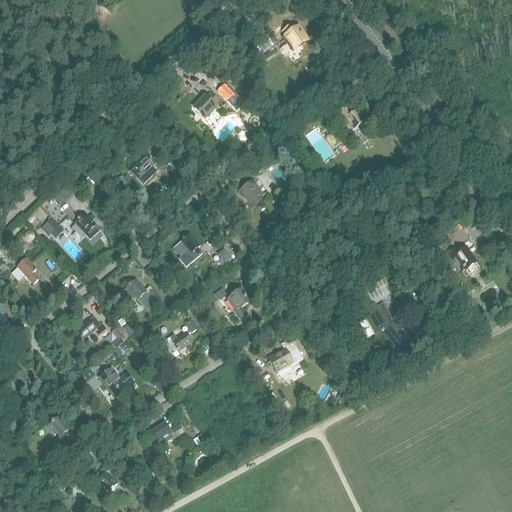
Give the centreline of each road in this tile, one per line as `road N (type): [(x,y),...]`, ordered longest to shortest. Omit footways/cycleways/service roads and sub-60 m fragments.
road 1 (unclassified): [(109,295),(53,343),(54,358),(104,428),(117,433),(163,418),(293,335),(296,317),(210,205)]
road 2 (tertiary): [(511,231),(340,0)]
road 3 (unclassified): [(62,170),(241,0)]
road 4 (unclassified): [(156,253),(62,170)]
